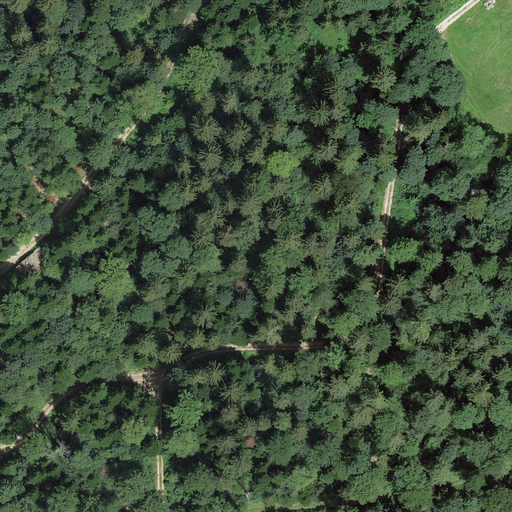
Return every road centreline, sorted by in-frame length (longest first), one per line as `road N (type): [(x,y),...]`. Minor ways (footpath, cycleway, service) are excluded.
road 1 (track): [(471,0),(410,58),(363,313),(348,337),(268,349)]
road 2 (track): [(0,270),(132,127),(166,78),(202,0)]
road 3 (track): [(160,511),(146,380),(70,389),(0,448)]
road 4 (track): [(250,511),(331,506),(476,477),(511,487)]
road 5 (track): [(146,380),(171,360),(268,349)]
